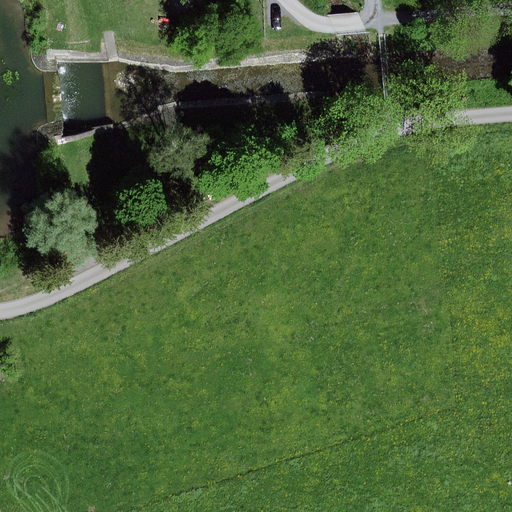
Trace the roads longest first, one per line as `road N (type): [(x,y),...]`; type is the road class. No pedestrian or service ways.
road 1 (track): [(511,108),(448,111),(389,129),(56,294),(0,311)]
road 2 (track): [(384,17),(511,7)]
